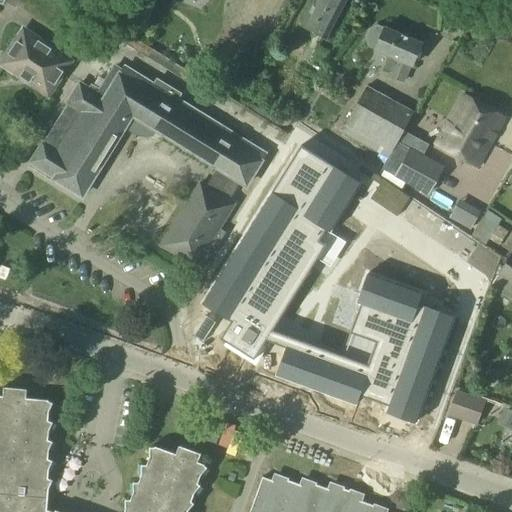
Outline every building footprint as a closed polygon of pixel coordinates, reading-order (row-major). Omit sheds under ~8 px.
[(313,0),(301,25),(326,38),(345,0),(313,0)] [(403,82),(410,66),(411,67),(421,43),(383,27),(382,28),(376,25),(369,28),(364,40),(367,47),(389,57),(397,60),(390,76),(403,82)] [(1,64),(18,74),(20,71),(33,79),(31,83),(47,93),(68,61),(22,31),(1,64)] [(324,64),(330,55),(315,46),(310,56),(324,64)] [(82,195),(123,129),(132,135),(134,136),(139,138),(145,139),(147,139),(153,138),(158,130),(222,170),(210,189),(202,184),(163,247),(197,268),(236,205),(231,201),(243,182),(246,185),(266,153),(177,99),(180,95),(156,80),(154,84),(125,67),(112,88),(105,83),(100,91),(92,86),(90,90),(79,83),(67,102),(69,103),(45,144),(42,142),(30,161),(56,177),(55,179),(82,195)] [(370,82),(388,89),(392,79),(374,72),(370,82)] [(375,152),(387,159),(396,143),(414,113),(366,87),(340,133),(375,152)] [(436,143),(451,152),(477,167),(505,118),(463,95),(445,126),(436,143)] [(241,106),(274,127),(278,121),(245,101),(241,106)] [(387,159),(380,172),(426,197),(442,168),(396,143),(387,159)] [(294,154),(199,306),(227,323),(217,339),(250,360),(262,341),(280,348),(271,374),(348,402),(351,394),(379,404),(377,410),(405,420),(442,317),(408,305),(411,296),(358,276),(348,304),(352,306),(334,355),(268,331),(319,249),(312,245),(319,235),(322,237),(352,189),(294,154)] [(487,212),(472,238),(485,245),(500,219),(487,212)] [(511,254),(496,278),(511,288),(511,254)] [(0,511),(186,511),(187,511),(193,504),(191,502),(194,493),(200,486),(197,484),(200,476),(207,468),(203,465),(204,465),(197,462),(200,454),(178,446),(176,454),(154,446),(154,447),(149,447),(149,457),(146,465),(141,465),(141,475),(138,482),(133,483),(133,492),(130,500),(125,500),(125,509),(123,511),(59,511),(55,510),(54,511),(51,511),(46,510),(48,489),(52,480),(47,478),(48,470),(52,461),(48,459),(48,450),(52,442),(48,440),(48,431),(52,423),(48,421),(49,412),(53,403),(48,401),(48,400),(26,398),(26,390),(3,387),(3,396),(0,396),(0,511)] [(449,415),(477,424),(484,401),(457,392),(449,415)] [(511,410),(505,408),(499,424),(511,428),(511,410)] [(252,469),(246,511),(255,511),(381,511),(383,501),(356,497),(358,485),(322,479),(294,475),(252,469)] [(227,480),(233,482),(235,475),(230,473),(227,480)]
